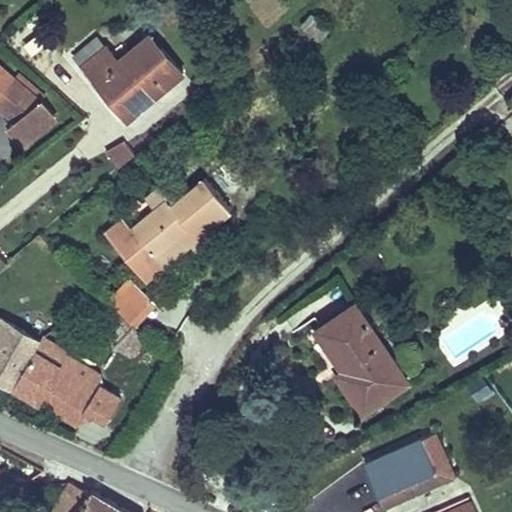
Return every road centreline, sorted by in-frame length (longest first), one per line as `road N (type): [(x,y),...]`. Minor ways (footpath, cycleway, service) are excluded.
road 1 (residential): [(200,511),(0,425)]
road 2 (unknown): [(106,127),(0,222)]
